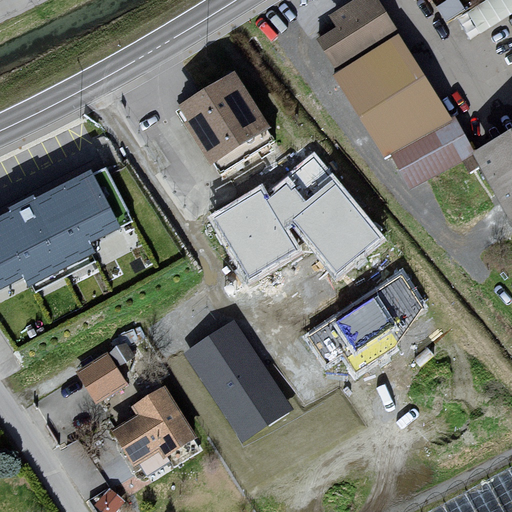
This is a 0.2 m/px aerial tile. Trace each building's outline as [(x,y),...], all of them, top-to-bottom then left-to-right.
[(399,37),(375,0),(357,0),(328,18),(338,33),(318,45),(338,76),(399,37)] [(503,0),(486,0),(462,13),(472,32),(510,12),(503,0)] [(335,80),(385,161),(450,121),(400,40),(335,80)] [(239,85),(182,119),(218,179),(275,145),(239,85)] [(457,123),(395,160),(414,193),(476,156),(457,123)] [(511,140),(477,160),(511,222),(511,140)] [(135,225),(108,174),(0,230),(0,299),(28,285),(33,294),(101,259),(97,251),(126,236),(123,231),(135,225)] [(262,190),(218,217),(250,278),(298,247),(290,228),(296,224),(336,272),(380,238),(332,180),(306,200),(294,186),(292,189),(285,184),(268,200),(262,190)] [(401,277),(311,335),(329,365),(347,353),(357,371),(394,345),(422,307),(401,277)] [(234,325),(191,353),(243,433),(286,404),(234,325)] [(109,357),(77,374),(94,407),(126,390),(109,357)] [(139,420),(112,435),(130,471),(160,454),(167,463),(200,440),(167,388),(133,407),(139,420)] [(511,511),(511,467),(427,511),(511,511)] [(109,511),(114,511),(126,496),(110,485),(97,503),(109,511)]
